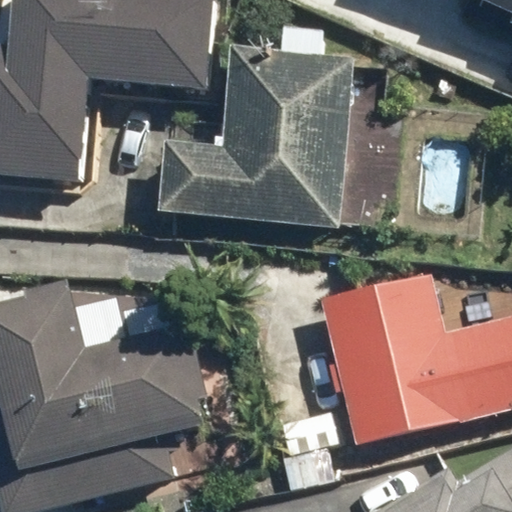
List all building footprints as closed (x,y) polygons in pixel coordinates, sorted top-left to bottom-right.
[(228,1),(209,0),(22,0),(19,61),(4,60),(0,119),(0,190),(94,196),(100,97),(221,105),(228,1)] [(511,0),(468,0),(511,19),(511,0)] [(237,156),(172,153),(168,232),(351,240),(359,64),(242,59),(237,156)] [(511,423),(511,325),(453,337),(443,287),(336,309),(365,453),(511,423)] [(0,477),(7,511),(81,511),(183,492),(175,453),(217,445),(197,344),(98,365),(85,300),(0,317),(0,477)] [(511,511),(511,472),(468,498),(456,478),(397,511),(511,511)]
